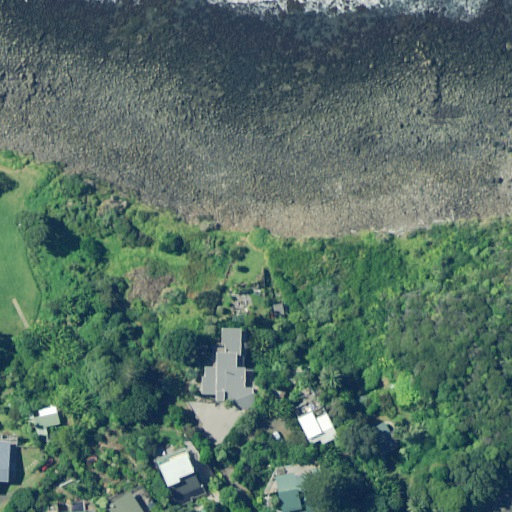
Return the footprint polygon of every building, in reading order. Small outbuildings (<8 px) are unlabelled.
[(242,330),(221,329),(221,347),(205,346),(204,395),(217,396),(216,402),(235,403),(244,412),(258,412),(259,389),(246,389),(247,355),(242,355),(242,330)] [(304,366),(290,372),(298,391),(311,385),(304,366)] [(285,391),(274,389),(272,401),(283,403),(285,391)] [(61,424),(57,406),(39,411),(41,420),(35,421),(39,437),(48,435),(46,428),(61,424)] [(340,437),(328,414),(316,420),(313,413),(299,420),(311,446),(321,441),(323,445),(340,437)] [(402,449),(394,423),(375,428),(384,455),(402,449)] [(10,443),(0,442),(0,482),(9,483),(10,443)] [(201,488),(188,455),(160,466),(174,500),(201,488)] [(283,511),(303,509),(298,475),(276,478),(281,511),(283,511)] [(142,511),(130,492),(105,508),(108,511),(142,511)]
